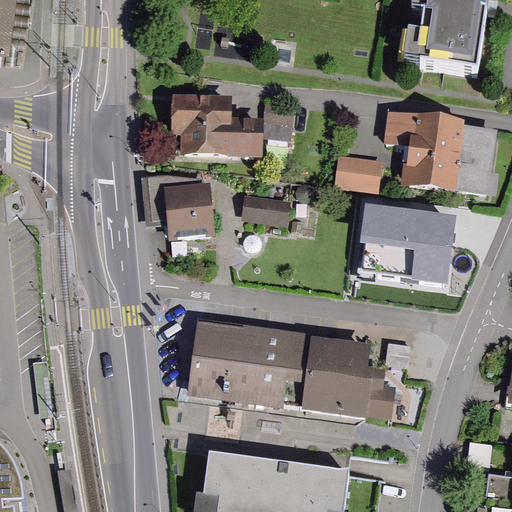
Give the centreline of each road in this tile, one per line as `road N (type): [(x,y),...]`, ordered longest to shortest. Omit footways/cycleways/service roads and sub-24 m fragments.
road 1 (secondary): [(137,511),(99,139)]
road 2 (residential): [(485,317),(449,409),(433,511)]
road 3 (secondary): [(104,0),(99,139)]
